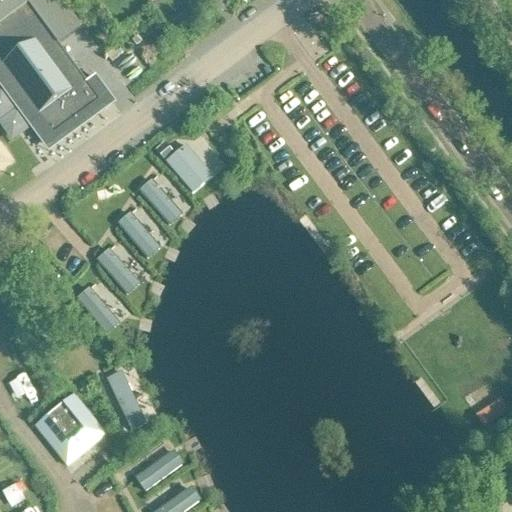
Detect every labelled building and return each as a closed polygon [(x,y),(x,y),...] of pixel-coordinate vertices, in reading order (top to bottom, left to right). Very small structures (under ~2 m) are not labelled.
[(0,0),(0,67),(40,122),(32,128),(45,145),(110,97),(96,78),(86,86),(82,80),(58,48),(68,40),(81,31),(58,0),(0,0)] [(164,164),(192,196),(211,179),(184,147),(164,164)] [(138,193),(170,228),(181,218),(149,183),(138,193)] [(118,226),(149,261),(161,251),(129,216),(118,226)] [(97,263),(129,297),(140,287),(109,252),(97,263)] [(80,302),(112,337),(123,326),(92,292),(80,302)] [(136,434),(154,426),(131,372),(113,380),(136,434)] [(67,471),(107,439),(74,398),(34,431),(67,471)] [(487,427),(511,415),(511,405),(510,401),(481,414),(487,427)] [(181,451),(143,480),(153,494),(192,465),(181,451)]
